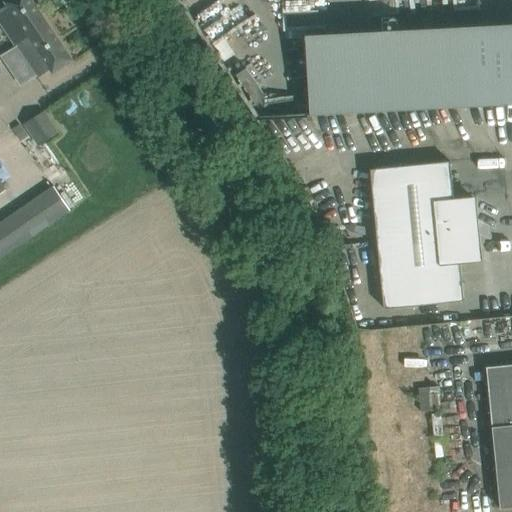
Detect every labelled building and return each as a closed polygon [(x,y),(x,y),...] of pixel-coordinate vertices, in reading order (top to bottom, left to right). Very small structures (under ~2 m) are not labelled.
[(0,22),(15,45),(47,25),(31,0),(4,0),(7,5),(0,9),(0,22)] [(511,20),(291,34),(296,116),(511,102),(511,20)] [(53,73),(71,60),(47,25),(15,45),(37,78),(51,69),(53,73)] [(43,110),(23,123),(37,144),(57,131),(43,110)] [(480,259),(474,198),(454,200),(450,161),(408,165),(407,149),(390,151),(392,167),(370,169),(384,308),(464,300),(460,261),(480,259)] [(51,182),(0,216),(0,253),(68,207),(51,182)] [(511,364),(486,367),(500,508),(511,506),(511,364)]
